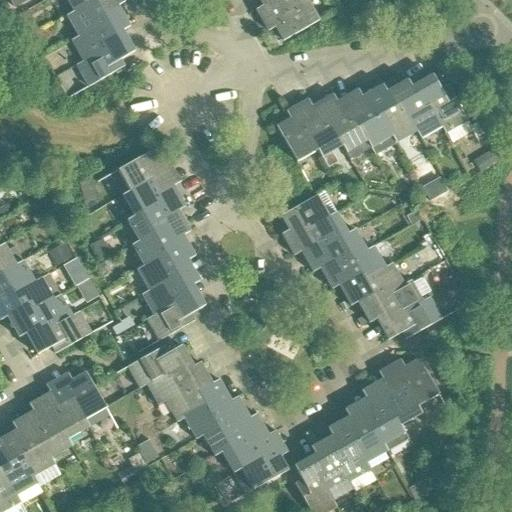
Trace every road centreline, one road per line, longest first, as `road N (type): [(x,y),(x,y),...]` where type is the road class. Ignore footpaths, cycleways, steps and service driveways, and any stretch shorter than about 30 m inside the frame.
road 1 (residential): [(232,207),(294,285),(345,325),(365,365),(293,420),(264,406),(228,373),(217,343),(211,236)]
road 2 (residential): [(500,30),(255,75)]
road 3 (residential): [(255,75),(232,207)]
